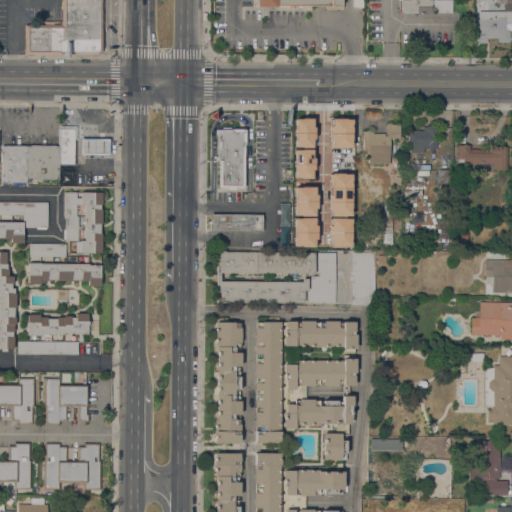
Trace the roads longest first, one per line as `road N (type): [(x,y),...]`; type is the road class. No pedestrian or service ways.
road 1 (primary): [(136,79),(133,395)]
road 2 (primary): [(182,279),(184,80)]
road 3 (primary): [(181,469),(182,279)]
road 4 (secondary): [(322,83),(511,84)]
road 5 (residential): [(321,241),(322,83)]
road 6 (secondary): [(184,80),(322,83)]
road 7 (secondary): [(0,78),(136,79)]
